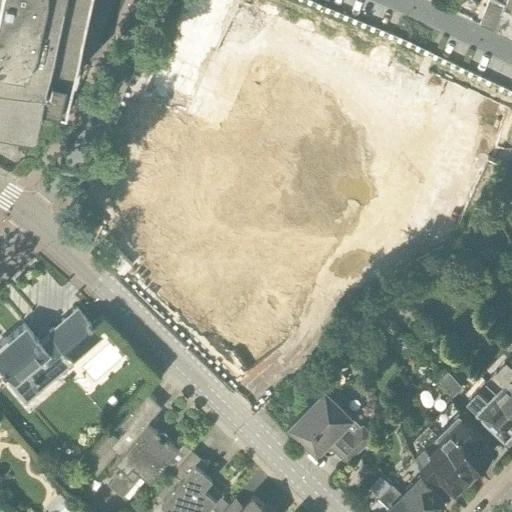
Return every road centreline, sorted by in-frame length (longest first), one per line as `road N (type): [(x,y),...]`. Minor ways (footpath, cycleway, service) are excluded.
road 1 (secondary): [(334,511),(30,213)]
road 2 (unknown): [(246,423),(315,342),(344,293),(428,239)]
road 3 (residential): [(30,213),(86,143),(154,0)]
road 4 (residential): [(511,55),(391,0)]
